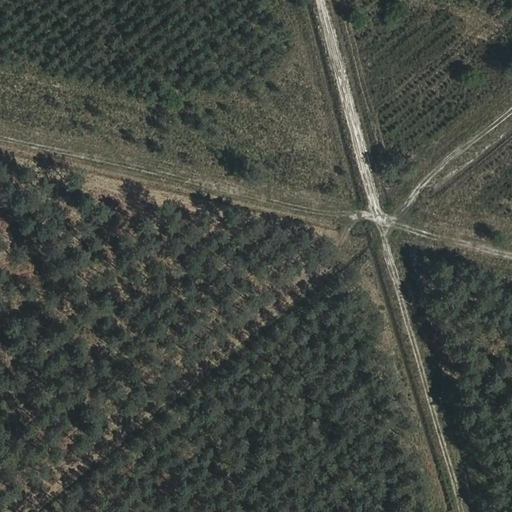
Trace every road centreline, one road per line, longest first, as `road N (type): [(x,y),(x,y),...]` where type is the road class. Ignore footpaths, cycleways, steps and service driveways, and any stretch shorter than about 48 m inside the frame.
road 1 (track): [(474,511),(324,0)]
road 2 (track): [(0,122),(511,244)]
road 3 (track): [(511,113),(387,214)]
